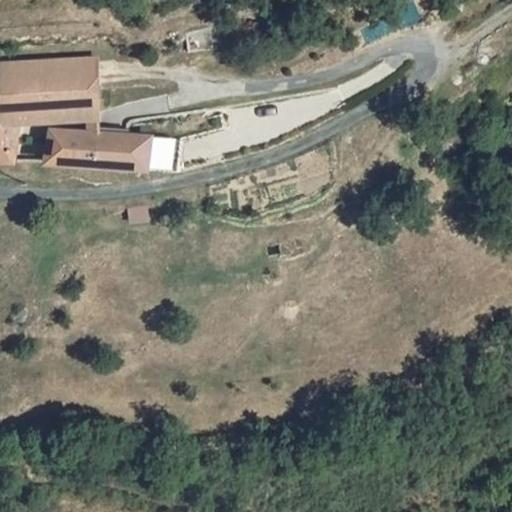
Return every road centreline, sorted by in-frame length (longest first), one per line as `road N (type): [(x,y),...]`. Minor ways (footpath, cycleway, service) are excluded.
road 1 (unclassified): [(170,100),(311,82),(397,42),(419,45),(427,64),(418,81),(353,118),(180,185),(0,192)]
road 2 (track): [(0,451),(306,437),(427,398),(511,346)]
